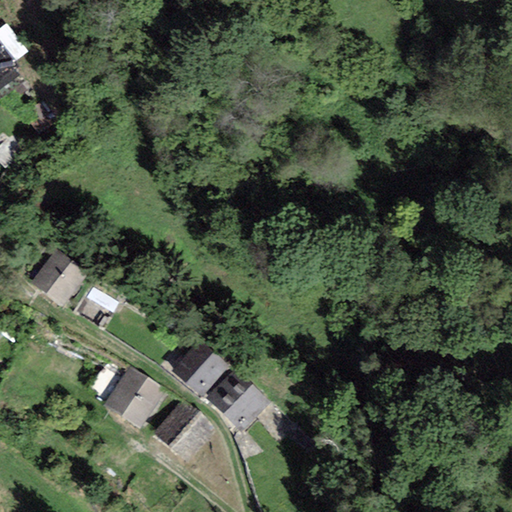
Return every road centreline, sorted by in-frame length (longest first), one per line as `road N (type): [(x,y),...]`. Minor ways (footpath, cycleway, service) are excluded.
road 1 (track): [(26,303),(166,379),(208,411),(248,511)]
road 2 (track): [(225,511),(184,472),(98,423),(65,424),(104,511)]
